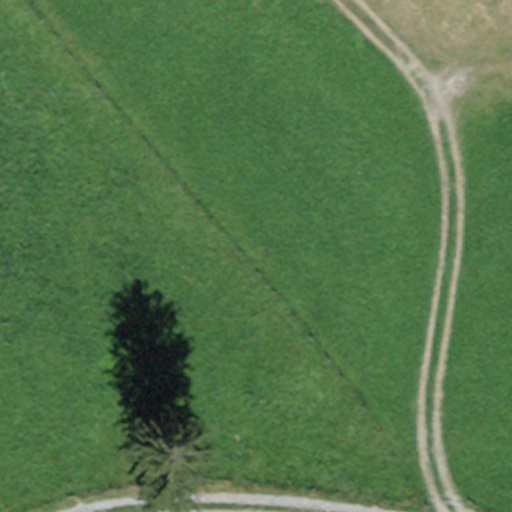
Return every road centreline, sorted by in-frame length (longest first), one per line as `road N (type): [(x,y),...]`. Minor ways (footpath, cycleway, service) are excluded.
road 1 (track): [(454,511),(432,468),(429,388),(455,201),(448,135),(430,89),(347,0)]
road 2 (track): [(109,511),(166,504),(320,511)]
